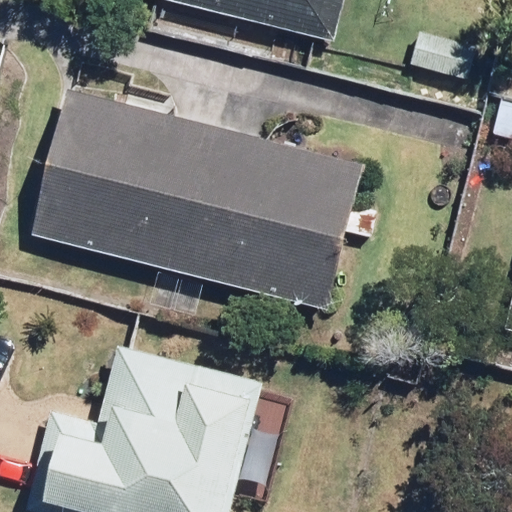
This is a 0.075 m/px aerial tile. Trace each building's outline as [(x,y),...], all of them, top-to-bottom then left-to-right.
[(153,0),(345,42),(354,0),(153,0)] [(422,29),(412,63),(478,81),(487,47),(422,29)] [(69,90),(32,235),(156,266),(211,280),(335,312),(372,167),(174,117),(178,102),(112,86),(109,100),(69,90)] [(511,99),(510,99),(501,134),(511,137),(511,99)] [(30,510),(38,511),(239,511),(273,382),(127,345),(109,418),(57,405),(30,510)]
